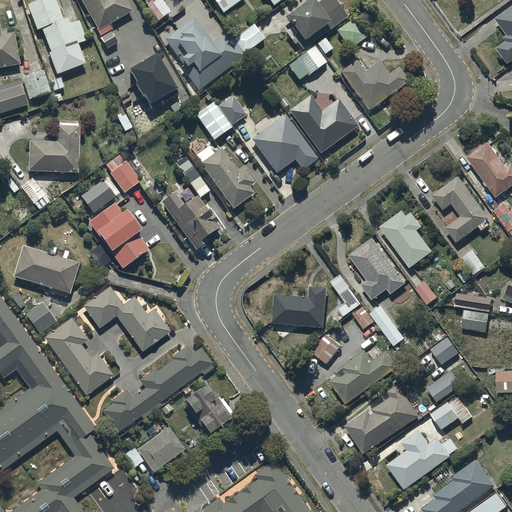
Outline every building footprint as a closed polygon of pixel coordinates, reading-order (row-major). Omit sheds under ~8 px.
[(56,0),(35,0),(27,3),(37,29),(42,27),(51,50),(49,51),(57,73),(85,62),(78,42),(87,39),(80,19),(71,22),(68,16),(63,18),(56,0)] [(82,0),(98,29),(97,29),(100,35),(113,28),(110,22),(132,10),(126,0),(82,0)] [(145,0),(147,2),(146,3),(159,21),(168,15),(167,13),(171,10),(164,0),(145,0)] [(214,0),(224,12),(239,0),(214,0)] [(297,41),(303,48),(349,15),(337,0),(318,0),(317,0),(304,0),(287,12),(295,24),(286,31),(295,43),(297,41)] [(496,46),(507,62),(511,58),(511,3),(494,17),(506,33),(502,36),(505,39),(496,46)] [(244,53),(233,37),(228,30),(212,41),(194,16),(165,37),(182,61),(180,63),(199,89),(246,55),(244,53)] [(355,16),(337,29),(351,48),(368,34),(355,16)] [(149,20),(126,33),(137,51),(145,47),(147,50),(162,42),(149,20)] [(0,66),(21,62),(15,30),(2,33),(0,22),(0,66)] [(233,37),(244,53),(265,38),(254,22),(233,37)] [(117,46),(110,35),(102,40),(108,52),(117,46)] [(325,36),(317,42),(325,53),(333,47),(325,36)] [(327,61),(315,44),(298,55),(299,57),(289,64),(299,79),(307,73),(308,74),(327,61)] [(109,62),(117,75),(128,69),(120,55),(109,62)] [(357,59),(341,70),(368,109),(409,80),(399,66),(389,73),(380,59),(365,70),(357,59)] [(44,69),(22,76),(29,98),(51,91),(44,69)] [(20,79),(0,85),(0,111),(27,103),(20,79)] [(218,105),(231,124),(249,112),(245,106),(243,107),(233,94),(218,105)] [(321,152),(358,125),(339,98),(322,110),(311,94),(289,110),(321,152)] [(231,124),(218,105),(214,100),(196,113),(214,139),(232,126),(231,124)] [(124,110),(116,114),(125,130),(133,126),(124,110)] [(318,157),(285,113),(252,138),(277,172),(295,159),(302,169),(318,157)] [(29,139),(28,170),(78,172),(80,124),(56,123),(56,140),(29,139)] [(467,156),(496,196),(511,184),(511,161),(507,166),(488,140),(467,156)] [(202,161),(201,162),(234,207),(255,192),(250,185),(255,181),(245,167),(239,171),(222,146),(214,152),(209,145),(196,154),(202,161)] [(198,168),(197,169),(186,154),(175,162),(200,197),(211,189),(205,180),(207,179),(198,168)] [(111,171),(110,172),(124,192),(140,180),(126,160),(124,162),(119,155),(106,164),(111,171)] [(446,226),(457,241),(490,217),(458,174),(432,193),(443,209),(452,203),(461,215),(446,226)] [(50,202),(32,176),(20,185),(37,210),(50,202)] [(103,178),(81,194),(94,212),(117,196),(103,178)] [(155,181),(148,187),(155,197),(162,191),(155,181)] [(175,191),(162,200),(196,248),(209,239),(206,235),(220,225),(217,221),(219,219),(213,212),(211,213),(197,193),(184,203),(175,191)] [(114,201),(88,220),(123,267),(149,248),(137,231),(142,228),(127,207),(121,211),(114,201)] [(511,212),(504,202),(494,210),(511,234),(511,212)] [(380,225),(410,266),(433,250),(417,229),(422,225),(412,210),(407,214),(402,209),(380,225)] [(361,283),(372,299),(387,288),(391,293),(406,281),(373,236),(349,254),(367,279),(361,283)] [(13,275),(58,289),(56,295),(66,298),(68,292),(70,292),(80,261),(23,244),(13,275)] [(99,268),(110,259),(99,244),(88,253),(99,268)] [(486,266),(473,248),(461,256),(474,274),(486,266)] [(338,307),(344,315),(361,303),(340,274),(331,281),(346,302),(338,307)] [(445,283),(450,289),(455,285),(451,279),(445,283)] [(415,288),(427,304),(437,297),(425,280),(415,288)] [(109,285),(83,304),(100,327),(116,314),(143,351),(171,330),(153,307),(147,313),(142,306),(146,303),(138,293),(123,304),(109,285)] [(275,292),(272,322),(324,326),(328,286),(310,285),(309,296),(275,292)] [(490,310),(492,297),(457,292),(455,305),(490,310)] [(0,295),(0,371),(4,377),(16,368),(29,387),(0,408),(0,511),(84,511),(73,496),(114,467),(89,432),(95,428),(0,295)] [(38,331),(39,333),(56,321),(42,302),(24,315),(36,333),(38,331)] [(353,313),(364,328),(375,321),(364,305),(353,313)] [(394,345),(405,337),(381,305),(370,313),(394,345)] [(461,327),(486,331),(489,312),(464,308),(461,327)] [(71,316),(44,336),(86,394),(114,374),(97,351),(91,356),(81,343),(87,338),(71,316)] [(511,330),(495,329),(493,361),(511,362),(511,330)] [(314,352),(326,363),(341,345),(328,334),(314,352)] [(431,348),(443,364),(459,352),(447,336),(431,348)] [(283,350),(276,355),(283,364),(296,354),(290,345),(288,346),(286,342),(281,346),(283,350)] [(123,428),(141,415),(143,418),(162,404),(160,401),(202,371),(204,373),(215,366),(201,346),(192,352),(187,345),(171,356),(173,359),(157,370),(155,367),(139,379),(145,387),(132,397),(126,389),(111,400),(113,402),(102,409),(121,436),(126,432),(123,428)] [(330,380),(346,403),(397,366),(386,350),(373,359),(365,348),(334,370),(337,375),(330,380)] [(427,387),(437,401),(461,383),(451,369),(427,387)] [(511,369),(496,370),(497,389),(511,388),(511,369)] [(206,381),(185,396),(186,398),(183,400),(207,433),(210,431),(231,416),(206,381)] [(364,453),(420,415),(399,384),(388,391),(391,396),(372,408),(374,412),(371,414),(368,409),(345,425),(364,453)] [(431,413),(442,429),(459,417),(463,423),(472,416),(459,397),(450,403),(448,401),(431,413)] [(154,471),(185,448),(168,425),(137,448),(154,471)] [(387,464),(405,489),(451,455),(450,453),(458,447),(451,437),(443,443),(438,437),(429,443),(420,429),(402,442),(407,449),(387,464)] [(144,460),(134,447),(125,454),(140,473),(148,467),(143,461),(144,460)] [(312,511),(274,459),(254,474),(257,478),(223,503),(219,496),(201,509),(202,511),(194,511),(186,511),(312,511)] [(422,508),(425,511),(457,511),(495,485),(476,459),(452,476),(454,480),(434,495),(436,498),(422,508)] [(467,511),(498,511),(508,505),(497,491),(467,511)]
